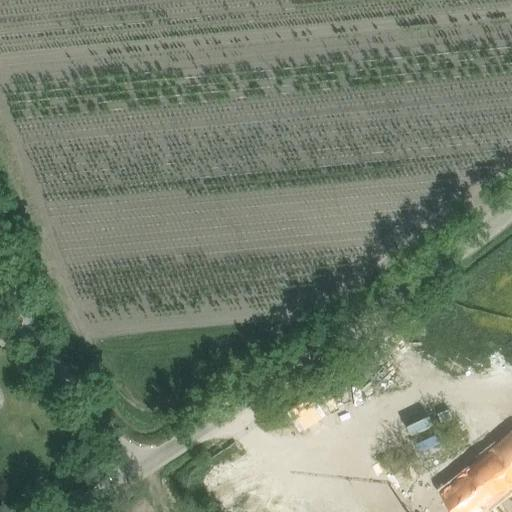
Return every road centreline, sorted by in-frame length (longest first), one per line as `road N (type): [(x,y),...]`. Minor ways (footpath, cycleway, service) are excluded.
road 1 (unclassified): [(147,461),(250,399),(511,207)]
road 2 (unclassified): [(147,461),(61,358),(0,251)]
